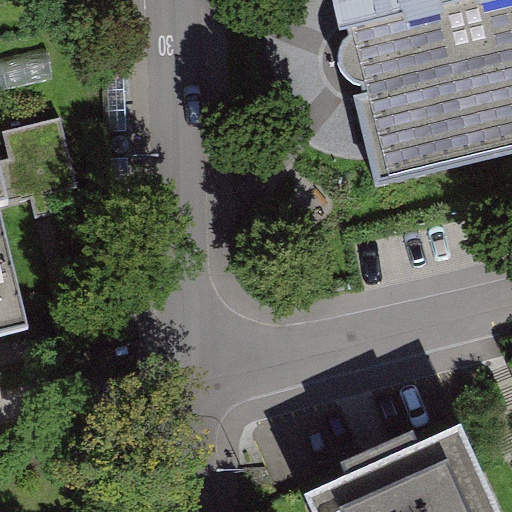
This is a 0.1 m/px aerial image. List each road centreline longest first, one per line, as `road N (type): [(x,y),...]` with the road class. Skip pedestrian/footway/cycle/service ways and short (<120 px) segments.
road 1 (residential): [(182,0),(192,379)]
road 2 (residential): [(192,379),(511,302)]
road 3 (residential): [(194,511),(192,379)]
